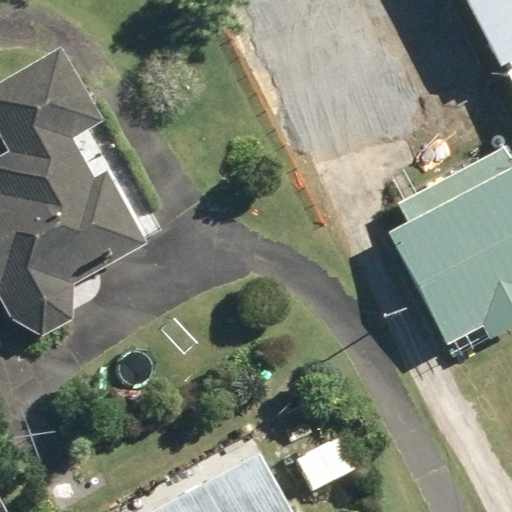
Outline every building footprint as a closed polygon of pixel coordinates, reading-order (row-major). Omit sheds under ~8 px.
[(305,11),(299,0),(226,0),(244,38),(305,11)] [(511,0),(462,0),(511,96),(511,0)] [(307,24),(254,52),(280,103),(333,76),(307,24)] [(46,63),(0,86),(0,333),(35,345),(60,331),(60,300),(131,256),(92,187),(83,191),(63,151),(92,134),(46,63)] [(381,236),(449,364),(511,331),(511,138),(511,137),(389,201),(402,225),(381,236)] [(170,511),(272,511),(247,469),(170,511)]
